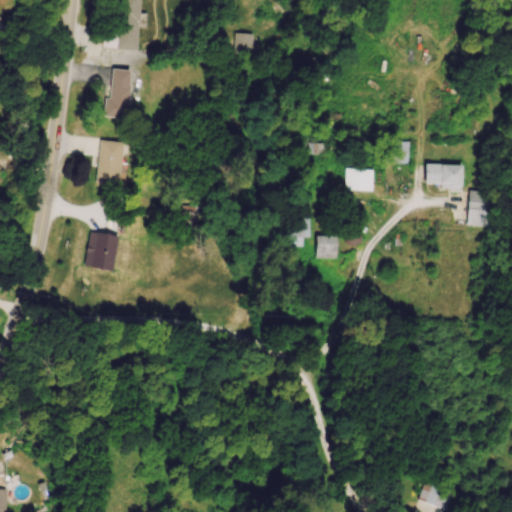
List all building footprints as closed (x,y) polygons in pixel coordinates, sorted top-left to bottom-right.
[(138,0),(117,0),(117,36),(103,35),(103,49),(138,50),(138,0)] [(252,34),(234,34),(234,55),(252,55),(252,34)] [(130,71),(109,70),(107,118),(128,119),(130,71)] [(119,186),(122,142),(99,141),(96,185),(119,186)] [(407,165),(407,143),(393,143),(393,165),(407,165)] [(425,185),(441,186),(441,191),(461,191),(461,166),(425,166),(425,185)] [(344,170),(344,192),(372,192),(372,170),(344,170)] [(491,192),(467,192),(467,228),(491,228),(491,192)] [(309,238),(308,219),(307,219),(307,202),(286,203),(287,247),(302,246),(302,238),(309,238)] [(180,229),(198,229),(198,213),(180,213),(180,229)] [(355,230),(344,232),(347,246),(358,243),(355,230)] [(336,259),(336,237),(315,237),(315,259),(336,259)] [(437,475),(430,471),(418,499),(446,511),(455,492),(434,482),(437,475)]
